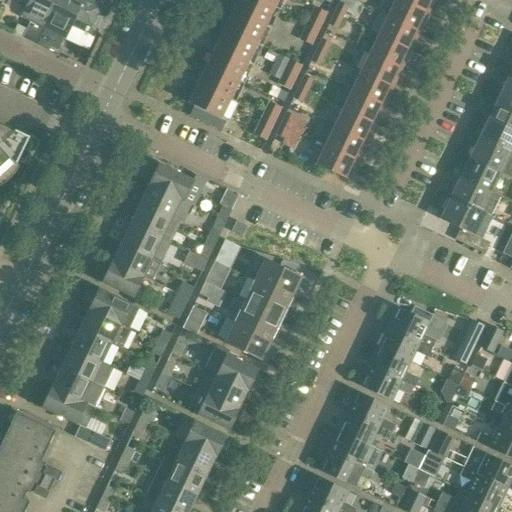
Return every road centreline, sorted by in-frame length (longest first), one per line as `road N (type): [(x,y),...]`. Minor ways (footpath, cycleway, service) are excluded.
road 1 (residential): [(387,253),(101,117)]
road 2 (residential): [(267,511),(387,253)]
road 3 (residential): [(387,253),(385,224),(491,0)]
road 4 (residential): [(27,283),(91,138)]
road 5 (residential): [(109,101),(0,46)]
road 6 (residential): [(496,305),(387,253)]
